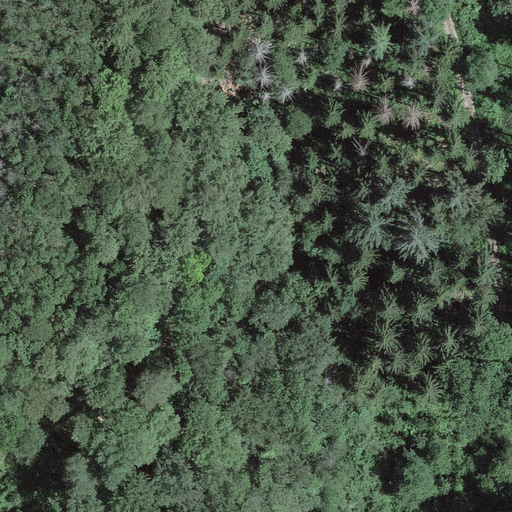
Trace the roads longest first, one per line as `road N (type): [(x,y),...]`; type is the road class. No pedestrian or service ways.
road 1 (track): [(199,0),(191,174),(140,511)]
road 2 (track): [(511,385),(499,244),(441,0)]
